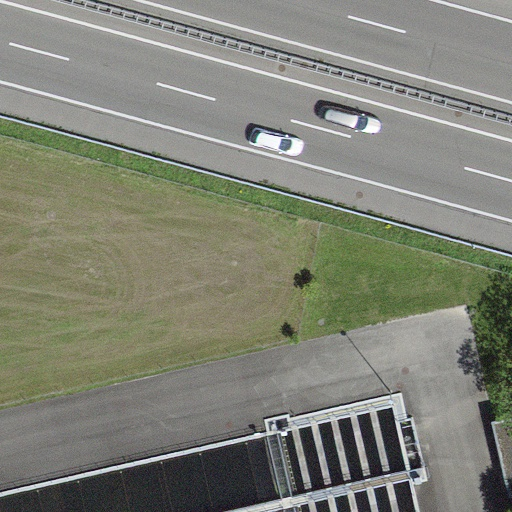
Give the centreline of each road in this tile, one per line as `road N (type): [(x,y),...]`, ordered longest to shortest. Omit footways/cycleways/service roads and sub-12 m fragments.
road 1 (motorway): [(0,45),(511,184)]
road 2 (motorway): [(511,63),(282,0)]
